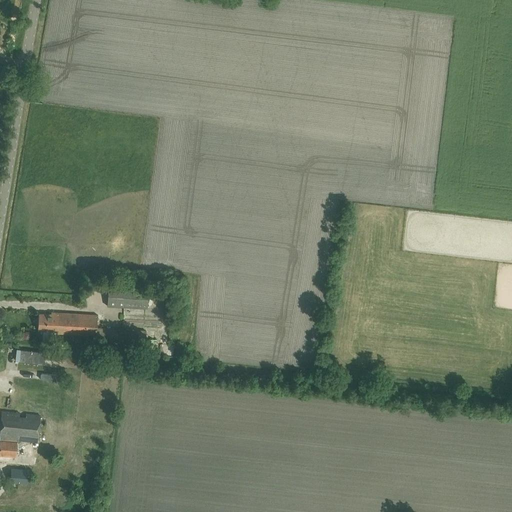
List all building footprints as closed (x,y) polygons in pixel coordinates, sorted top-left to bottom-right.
[(91,290),(107,291),(107,306),(147,309),(148,288),(114,285),(115,281),(92,279),(91,290)] [(37,331),(43,331),(42,341),(56,342),(56,333),(95,335),(95,347),(145,349),(146,330),(96,328),(97,314),(50,312),(50,314),(38,313),(37,331)] [(28,338),(33,335),(30,329),(24,332),(28,338)] [(41,416),(26,414),(26,417),(19,416),(20,413),(2,411),(0,429),(0,456),(16,458),(18,440),(38,442),(41,416)] [(19,478),(20,464),(6,463),(4,476),(19,478)]
